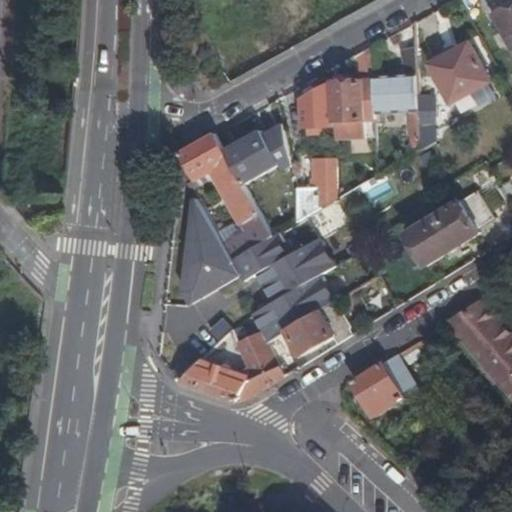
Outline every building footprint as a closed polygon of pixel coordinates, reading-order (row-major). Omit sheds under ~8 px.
[(207,19),(220,54),(278,32),(266,0),(215,0),(221,14),(207,19)] [(511,5),(494,16),(511,47),(511,5)] [(446,58),(444,54),(428,62),(452,105),(491,83),(471,45),(456,53),(446,58)] [(379,176),(424,150),(424,148),(421,110),(414,111),(412,76),(420,75),(418,46),(404,49),(408,76),(375,77),(377,113),(411,111),(413,140),(378,161),(379,176)] [(364,81),(336,83),(338,125),(338,141),(378,139),(378,135),(377,128),(377,113),(375,77),(374,47),(358,55),(364,81)] [(454,49),(444,54),(446,58),(456,53),(454,49)] [(421,97),(420,75),(412,76),(414,111),(421,110),(421,97)] [(338,125),(336,83),(305,99),(305,126),(338,125)] [(435,96),(421,97),(424,148),(439,140),(437,101),(435,96)] [(262,130),(228,150),(247,186),(282,165),(285,171),(295,166),(284,123),(264,133),(262,130)] [(250,231),(228,244),(235,258),(248,253),(276,237),(247,186),(228,150),(218,133),(183,153),(197,178),(215,169),(250,231)] [(183,153),(180,169),(190,183),(197,178),(183,153)] [(299,187),(300,223),(310,218),(338,201),(336,159),(314,160),(315,179),(321,179),(321,186),(299,187)] [(480,228),(496,218),(480,191),(408,236),(428,267),(483,233),(480,228)] [(244,277),(199,199),(186,292),(194,304),(244,277)] [(248,253),(235,258),(248,280),(259,274),(322,239),(310,218),(300,223),(276,237),(248,253)] [(322,239),(259,274),(275,303),(323,276),(338,268),(322,239)] [(275,303),(256,314),(267,333),(271,341),(289,331),(318,314),(323,311),(338,302),(323,276),(275,303)] [(511,332),(483,301),(474,307),(450,322),(508,387),(511,391),(511,332)] [(352,327),(338,302),(323,311),(318,314),(289,331),(303,355),(352,327)] [(255,379),(282,367),(271,341),(267,333),(240,344),(239,345),(255,379)] [(397,355),(354,381),(363,395),(356,399),(362,409),(369,405),(376,416),(406,397),(401,390),(414,382),(397,355)] [(183,383),(199,388),(209,369),(199,366),(183,383)] [(253,397),(287,377),(282,367),(255,379),(251,381),(248,376),(237,373),(235,378),(209,369),(199,388),(239,401),(253,397)]
